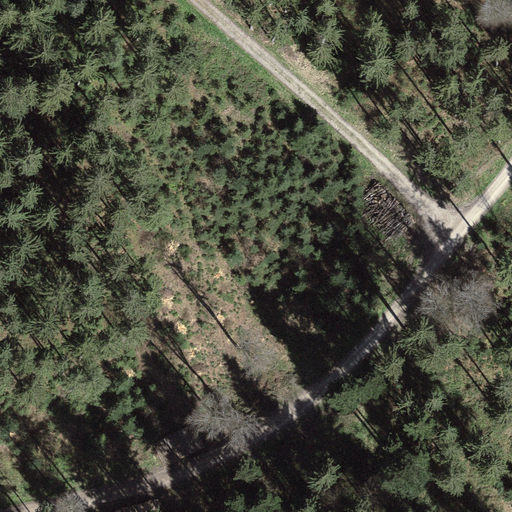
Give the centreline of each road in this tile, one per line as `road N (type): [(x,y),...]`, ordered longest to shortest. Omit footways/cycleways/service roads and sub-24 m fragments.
road 1 (track): [(21,511),(176,468),(284,412),(350,360),(511,156)]
road 2 (track): [(453,230),(279,75)]
